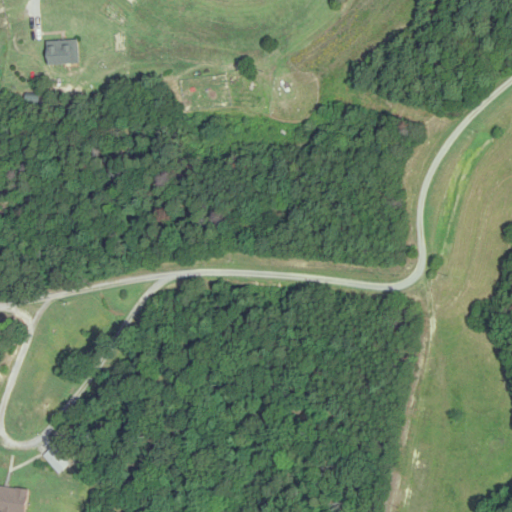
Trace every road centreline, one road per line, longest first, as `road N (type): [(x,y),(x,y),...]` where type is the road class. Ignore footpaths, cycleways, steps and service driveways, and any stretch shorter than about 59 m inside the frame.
road 1 (residential): [(511,88),(467,129),(440,169),(424,220),(431,317),(397,511)]
road 2 (residential): [(429,281),(227,276),(117,283),(0,306)]
